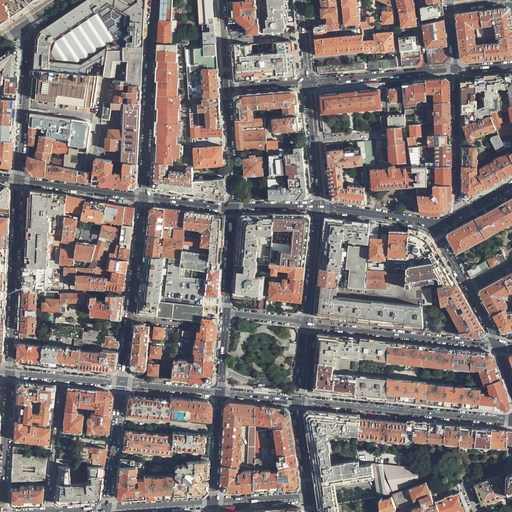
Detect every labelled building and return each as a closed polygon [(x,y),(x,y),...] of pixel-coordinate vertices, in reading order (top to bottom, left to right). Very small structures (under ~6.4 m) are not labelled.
[(0,0),(0,27),(39,0),(0,0)] [(36,58),(35,69),(89,74),(89,68),(98,62),(106,62),(104,72),(102,72),(100,74),(100,75),(112,76),(114,60),(128,61),(127,84),(142,85),(142,78),(144,42),(145,33),(146,0),(86,0),(76,7),(43,29),(40,34),(37,38),(36,58)] [(160,0),(159,29),(159,43),(172,43),(172,32),(171,32),(172,0),(160,0)] [(204,49),(187,50),(188,67),(205,65),(205,69),(218,68),(217,57),(216,37),(213,0),(198,0),(199,24),(203,25),(204,49)] [(245,29),(246,34),(260,33),(259,10),(259,3),(257,4),(256,0),(243,0),(233,1),(230,1),(231,5),(229,5),(230,9),(231,9),(231,10),(231,12),(230,12),(231,21),(236,20),(246,29),(245,29)] [(267,0),(268,9),(285,7),(285,4),(287,4),(286,0),(267,0)] [(318,0),(319,1),(320,1),(320,3),(321,9),(320,9),(321,17),(325,16),(325,24),(316,25),(316,26),(314,28),(314,32),(338,30),(336,2),(339,1),(339,0),(318,0)] [(358,14),(356,0),(341,0),(344,25),(353,24),(361,24),(360,22),(360,20),(359,14),(358,14)] [(380,0),(388,4),(388,9),(388,10),(395,10),(393,0),(380,0)] [(397,0),(398,4),(400,12),(415,9),(413,0),(412,0),(397,0)] [(426,6),(421,7),(422,19),(443,14),(442,2),(440,2),(428,5),(426,6)] [(265,33),(285,31),(284,28),(286,27),(286,22),(285,23),(285,21),(285,19),(286,19),(286,16),(285,16),(285,12),(286,12),(286,7),(285,7),(268,9),(269,16),(268,16),(268,18),(266,18),(266,27),(264,27),(265,33)] [(507,7),(492,9),(493,17),(495,27),(496,32),(497,38),(498,38),(511,35),(511,19),(510,10),(507,7)] [(409,26),(417,25),(415,11),(415,9),(400,12),(402,27),(409,26)] [(485,10),(480,10),(482,26),(482,28),(483,33),(492,32),(491,28),(486,28),(486,27),(483,27),(483,26),(491,25),(490,17),(493,17),(492,9),(485,10)] [(396,22),(395,10),(388,10),(383,11),(382,12),(382,15),(381,16),(381,19),(383,19),(383,23),(396,22)] [(482,26),(480,10),(469,12),(456,14),(457,22),(459,38),(474,35),(473,28),(473,27),(473,26),(475,27),(482,26)] [(353,24),(353,28),(362,28),(373,27),(373,18),(376,17),(376,15),(373,16),(366,17),(366,21),(360,22),(361,24),(353,24)] [(443,19),(423,24),(424,29),(426,47),(438,46),(447,45),(446,34),(443,19)] [(373,27),(362,28),(362,33),(363,37),(367,37),(367,31),(374,30),(374,28),(373,28),(373,27)] [(342,29),(338,30),(314,32),(314,33),(315,37),(362,33),(362,28),(353,28),(342,29)] [(376,50),(376,52),(382,52),(382,51),(388,50),(388,51),(395,50),(393,30),(374,32),(374,35),(369,35),(369,39),(363,39),(364,51),(376,50)] [(492,32),(483,33),(484,42),(485,42),(485,40),(493,39),(492,32)] [(357,52),(364,51),(363,39),(363,37),(362,33),(315,37),(316,56),(335,54),(357,52)] [(399,37),(400,50),(419,48),(418,39),(417,33),(405,35),(405,36),(399,37)] [(474,35),(459,38),(461,58),(466,62),(476,61),(486,60),(484,44),(476,45),(475,45),(474,44),(475,43),(474,35)] [(511,35),(498,38),(499,44),(497,44),(497,43),(484,44),(486,60),(502,59),(511,58),(511,35)] [(250,45),(233,46),(235,62),(236,76),(239,80),(254,79),(253,75),(265,74),(278,73),(278,77),(295,76),(293,57),(292,41),(275,43),(275,51),(251,53),(250,45)] [(172,43),(159,43),(158,52),(157,60),(159,60),(162,60),(162,68),(160,68),(159,80),(162,80),(161,95),(160,102),(160,104),(160,106),(162,106),(161,121),(159,121),(159,129),(159,131),(159,134),(161,134),(160,142),(158,142),(158,150),(158,154),(157,162),(169,163),(171,164),(171,157),(180,158),(181,143),(177,143),(177,132),(181,132),(182,119),(178,119),(179,107),(180,107),(180,94),(179,94),(180,69),(179,70),(180,44),(172,43)] [(275,43),(250,45),(251,53),(275,51),(275,43)] [(438,46),(426,47),(428,63),(429,64),(432,64),(434,62),(435,60),(434,58),(433,56),(432,55),(435,51),(437,52),(438,51),(439,50),(438,46)] [(6,54),(0,58),(0,67),(2,71),(8,67),(7,75),(19,76),(21,52),(15,48),(6,54)] [(400,50),(402,66),(417,65),(421,60),(420,55),(419,48),(400,50)] [(448,57),(443,53),(439,57),(444,61),(448,57)] [(317,66),(318,73),(365,69),(365,62),(364,56),(357,57),(357,59),(357,62),(336,64),(317,66)] [(369,61),(369,69),(397,67),(396,59),(369,61)] [(219,83),(218,68),(205,69),(205,65),(188,67),(187,67),(189,99),(198,98),(204,98),(204,99),(220,98),(219,83)] [(89,74),(35,69),(34,78),(33,94),(37,98),(91,106),(95,102),(99,75),(89,74)] [(489,75),(475,76),(476,95),(477,95),(478,96),(479,108),(490,104),(492,113),(508,107),(506,95),(506,92),(506,88),(505,74),(490,75),(489,75)] [(462,104),(462,113),(476,109),(476,95),(475,76),(470,77),(466,77),(461,82),(462,104)] [(445,78),(426,79),(426,94),(428,94),(427,93),(429,93),(429,94),(432,94),(433,93),(434,94),(434,102),(451,100),(450,82),(445,78)] [(414,80),(402,81),(403,104),(406,104),(409,103),(409,104),(412,104),(412,103),(417,102),(416,102),(418,102),(418,101),(421,101),(424,101),(427,100),(426,94),(426,79),(414,80)] [(127,84),(107,83),(104,102),(141,104),(142,96),(142,85),(127,84)] [(350,86),(321,88),(319,90),(320,95),(319,95),(323,132),(325,133),(331,133),(329,112),(337,112),(339,113),(341,113),(342,111),(350,110),(358,110),(359,111),(362,111),(362,109),(387,107),(386,104),(385,89),(384,83),(350,86)] [(387,89),(385,89),(386,104),(389,104),(388,103),(401,102),(399,88),(393,88),(387,89)] [(293,91),(274,92),(275,106),(282,105),(283,106),(284,112),(299,111),(297,94),(295,93),(293,91)] [(266,93),(257,93),(258,107),(275,106),(274,92),(266,93)] [(258,107),(257,93),(239,95),(237,97),(234,100),(236,120),(252,119),(252,110),(250,110),(250,109),(251,108),(258,107)] [(198,102),(198,98),(189,99),(190,113),(199,112),(198,102)] [(220,110),(220,98),(204,99),(204,98),(198,98),(198,102),(203,102),(204,101),(204,104),(199,104),(200,111),(205,111),(205,110),(210,110),(210,111),(207,111),(208,128),(222,127),(220,110)] [(17,101),(2,100),(1,100),(0,107),(0,120),(16,122),(16,113),(17,101)] [(451,121),(451,100),(434,102),(434,111),(433,111),(433,122),(451,121)] [(406,104),(403,104),(404,110),(427,108),(427,103),(426,103),(424,101),(421,101),(420,103),(418,102),(416,102),(417,102),(415,104),(412,104),(409,104),(408,106),(406,104)] [(141,104),(104,102),(102,118),(110,119),(112,108),(122,108),(123,106),(125,106),(124,121),(124,128),(122,130),(110,129),(110,138),(107,138),(106,149),(117,149),(117,147),(123,147),(122,150),(121,161),(123,161),(124,161),(138,163),(140,127),(141,104)] [(462,124),(462,127),(464,126),(470,124),(470,119),(488,113),(490,114),(492,113),(490,104),(479,108),(476,109),(462,113),(462,124)] [(492,113),(490,114),(491,117),(494,124),(511,121),(511,105),(510,106),(508,107),(492,113)] [(388,127),(387,115),(387,111),(383,111),(384,115),(380,116),(380,122),(379,123),(379,128),(381,127),(381,128),(388,127)] [(190,113),(191,127),(200,127),(200,126),(199,112),(190,113)] [(36,114),(33,116),(31,117),(30,127),(37,127),(36,135),(40,136),(54,138),(54,141),(89,149),(92,127),(88,121),(47,116),(36,114)] [(404,114),(387,115),(388,127),(404,126),(405,125),(404,117),(404,116),(404,114)] [(404,117),(405,125),(411,124),(421,124),(428,123),(428,122),(428,115),(421,116),(421,115),(416,115),(416,116),(404,117)] [(301,122),(301,119),(298,119),(298,117),(296,116),(292,116),(292,117),(273,119),(273,120),(271,120),(272,125),(273,125),(274,133),(274,134),(276,135),(279,135),(281,133),(299,132),(299,130),(300,130),(300,128),(299,127),(298,125),(298,123),(301,122)] [(470,124),(464,126),(468,138),(471,140),(474,139),(474,136),(492,130),(492,131),(493,131),(495,130),(495,129),(496,129),(494,124),(491,117),(470,124)] [(252,119),(236,120),(236,128),(238,149),(241,149),(266,149),(266,141),(265,131),(242,131),(242,128),(242,125),(246,125),(246,126),(265,124),(265,123),(265,118),(259,118),(252,119)] [(16,122),(0,120),(0,137),(14,139),(15,131),(16,122)] [(451,128),(451,121),(433,122),(433,130),(428,131),(428,135),(451,134),(451,128)] [(511,134),(511,121),(494,124),(496,129),(499,134),(500,136),(503,135),(511,134)] [(511,134),(503,135),(504,138),(501,138),(502,140),(506,148),(506,149),(507,151),(511,159),(511,121),(511,134)] [(412,133),(412,137),(417,136),(422,136),(421,124),(411,124),(411,129),(410,129),(410,133),(412,133)] [(404,126),(388,127),(389,139),(390,142),(388,142),(390,161),(392,163),(405,162),(404,142),(402,140),(401,129),(402,129),(404,139),(405,141),(407,162),(410,161),(408,146),(407,137),(405,137),(404,126)] [(37,127),(30,127),(30,132),(29,140),(29,145),(36,146),(36,135),(37,127)] [(222,136),(222,127),(208,128),(206,128),(200,128),(200,127),(191,127),(192,138),(222,136)] [(451,140),(451,134),(428,135),(429,138),(429,145),(451,143),(451,140)] [(502,140),(501,138),(500,136),(499,134),(492,137),(492,139),(497,151),(499,151),(506,148),(502,140)] [(54,138),(40,136),(40,138),(39,151),(52,152),(54,141),(54,138)] [(412,137),(407,137),(408,146),(417,146),(417,136),(412,137)] [(14,139),(0,137),(0,165),(0,166),(12,167),(14,139)] [(266,141),(266,149),(268,149),(277,148),(277,140),(266,141)] [(365,141),(360,141),(363,163),(366,163),(366,164),(366,167),(375,166),(373,140),(365,141)] [(69,154),(70,145),(54,141),(52,152),(62,153),(66,154),(69,154)] [(341,165),(363,163),(360,141),(357,142),(357,149),(353,149),(353,148),(350,148),(345,149),(345,150),(343,150),(342,143),(326,144),(326,152),(339,151),(341,164),(341,165)] [(435,166),(451,166),(451,151),(451,143),(429,145),(417,146),(408,146),(410,161),(411,166),(419,166),(419,149),(420,148),(433,147),(435,147),(435,166)] [(79,170),(85,171),(89,149),(70,145),(69,154),(67,168),(79,170)] [(209,166),(224,165),(223,155),(222,145),(194,147),(195,166),(206,166),(209,166)] [(304,170),(302,146),(277,148),(268,149),(269,175),(267,175),(268,199),(286,199),(286,197),(286,191),(290,191),(290,197),(290,199),(300,199),(305,195),(307,193),(305,177),(305,175),(304,170)] [(462,151),(462,167),(478,166),(477,153),(478,153),(480,154),(480,160),(482,160),(486,158),(486,152),(483,147),(462,148),(462,151)] [(34,158),(28,157),(27,170),(29,173),(31,175),(43,176),(46,177),(47,165),(46,164),(47,162),(51,163),(52,155),(52,152),(39,151),(38,151),(36,159),(34,158)] [(327,156),(328,166),(341,164),(339,151),(326,152),(327,156)] [(491,163),(500,179),(509,174),(511,172),(511,159),(507,151),(502,154),(503,157),(499,159),(497,157),(490,161),(492,163),(491,163)] [(244,165),(244,168),(244,176),(251,176),(256,175),(263,175),(262,156),(256,157),(256,155),(249,155),(250,158),(243,158),(243,163),(244,165)] [(138,163),(124,161),(123,170),(124,170),(123,173),(111,171),(111,170),(113,170),(114,162),(112,162),(113,160),(96,158),(94,172),(92,182),(111,185),(132,188),(137,184),(137,174),(138,163)] [(122,171),(123,161),(121,161),(115,160),(114,170),(122,171)] [(179,190),(181,191),(184,191),(184,193),(186,195),(194,196),(193,180),(193,175),(192,166),(188,166),(187,172),(170,170),(169,176),(166,176),(166,178),(164,178),(164,173),(167,173),(167,169),(168,169),(169,163),(157,162),(152,161),(152,167),(151,186),(155,191),(177,194),(179,192),(179,190)] [(475,193),(496,181),(500,179),(491,163),(482,168),(481,169),(484,174),(482,175),(481,174),(480,175),(480,176),(478,178),(476,177),(478,174),(478,172),(479,172),(479,169),(478,169),(478,166),(462,167),(462,195),(463,196),(463,197),(464,197),(465,198),(466,198),(467,197),(475,193)] [(343,201),(366,204),(365,187),(348,185),(348,189),(343,188),(341,165),(341,164),(328,166),(329,184),(330,195),(330,197),(330,199),(331,200),(332,200),(335,200),(343,201)] [(78,181),(79,170),(67,168),(47,165),(46,177),(61,179),(78,181)] [(408,187),(414,186),(411,166),(395,168),(395,166),(393,165),(390,166),(389,166),(389,168),(386,168),(375,170),(370,170),(372,189),(390,188),(399,187),(408,187)] [(434,185),(451,185),(451,181),(451,166),(435,166),(419,166),(411,166),(414,186),(423,186),(434,185)] [(79,170),(78,181),(84,182),(89,182),(91,172),(85,171),(79,170)] [(225,189),(224,177),(214,178),(214,179),(215,199),(221,200),(226,195),(225,189)] [(199,197),(215,199),(214,179),(193,180),(194,196),(199,197)] [(0,211),(10,213),(11,191),(6,186),(1,185),(0,185),(0,211)] [(452,205),(451,185),(434,185),(423,186),(423,187),(421,187),(421,188),(417,188),(417,194),(423,194),(423,195),(417,196),(420,213),(426,214),(434,214),(440,213),(447,211),(450,207),(452,205)] [(28,209),(28,226),(44,227),(51,227),(51,222),(49,223),(50,216),(49,216),(49,212),(66,212),(66,209),(68,195),(53,193),(30,190),(30,196),(28,196),(28,209)] [(78,197),(68,195),(66,209),(83,213),(86,200),(86,199),(78,197)] [(480,215),(475,218),(486,237),(491,234),(511,223),(511,225),(511,198),(507,201),(501,204),(500,205),(481,215),(480,215)] [(98,202),(86,200),(83,213),(82,218),(103,222),(108,204),(98,202)] [(123,224),(125,207),(124,206),(116,205),(108,204),(103,222),(102,228),(118,232),(119,224),(121,224),(123,224)] [(150,211),(147,235),(159,236),(163,237),(165,208),(163,208),(155,206),(150,211)] [(123,224),(133,226),(134,216),(134,208),(125,207),(123,224)] [(175,209),(165,208),(163,237),(164,237),(170,237),(171,229),(170,228),(169,229),(167,229),(168,225),(182,226),(184,227),(186,211),(175,209)] [(0,232),(9,233),(9,225),(10,213),(0,211),(0,232)] [(210,251),(214,214),(201,213),(186,211),(184,227),(203,229),(201,249),(210,251)] [(220,215),(214,214),(210,251),(210,255),(210,261),(219,261),(221,261),(223,237),(224,220),(220,219),(220,215)] [(238,241),(236,264),(256,265),(258,243),(257,243),(257,237),(255,236),(255,232),(261,232),(261,233),(272,233),(272,231),(272,228),(274,214),(259,214),(243,214),(239,217),(238,241)] [(292,214),(274,214),(272,228),(282,229),(282,231),(288,231),(290,234),(289,248),(292,248),(291,252),(307,254),(307,247),(310,219),(306,214),(292,214)] [(65,217),(64,227),(62,241),(73,243),(75,231),(78,219),(65,217)] [(327,219),(327,221),(326,221),(325,229),(321,259),(320,268),(322,268),(340,270),(347,271),(345,288),(366,291),(367,288),(367,271),(367,267),(368,267),(368,263),(368,260),(370,222),(368,222),(343,219),(329,218),(329,219),(327,219)] [(452,231),(446,234),(457,253),(464,249),(479,241),(482,244),(482,245),(488,242),(486,237),(475,218),(458,228),(457,227),(455,229),(452,230),(452,231)] [(370,221),(370,222),(368,260),(371,260),(371,258),(375,258),(374,261),(380,261),(380,258),(385,258),(387,224),(381,223),(381,238),(378,238),(379,222),(370,221)] [(511,225),(511,223),(491,234),(492,236),(502,230),(503,233),(511,227),(511,225)] [(132,235),(133,226),(123,224),(122,232),(121,238),(131,240),(132,235)] [(23,250),(22,266),(59,267),(60,262),(61,248),(62,241),(64,227),(51,227),(44,227),(28,226),(24,226),(23,250)] [(117,238),(118,232),(102,228),(91,268),(94,268),(103,269),(103,266),(102,266),(104,257),(102,254),(104,247),(108,248),(109,245),(110,245),(110,244),(109,244),(109,243),(105,242),(107,237),(117,238)] [(101,230),(94,229),(92,238),(98,240),(101,230)] [(171,229),(170,237),(183,238),(183,237),(184,230),(181,230),(171,229)] [(419,231),(408,229),(408,231),(407,258),(407,262),(406,274),(406,285),(406,288),(423,285),(443,281),(444,286),(457,283),(436,247),(435,245),(433,241),(431,238),(427,235),(423,233),(419,231)] [(394,231),(389,231),(389,243),(393,243),(392,245),(389,245),(388,257),(397,258),(407,258),(408,231),(399,231),(397,231),(394,231)] [(0,246),(8,247),(9,240),(9,233),(0,232),(0,246)] [(159,236),(147,235),(146,245),(145,255),(159,257),(161,243),(159,242),(159,236)] [(163,247),(162,258),(181,260),(182,251),(183,245),(183,238),(170,237),(164,237),(163,243),(162,243),(162,247),(163,247)] [(183,237),(183,238),(183,245),(197,247),(198,239),(183,237)] [(479,241),(464,249),(465,250),(480,245),(482,244),(479,241)] [(75,258),(93,260),(97,245),(88,243),(78,242),(76,251),(75,258)] [(109,258),(119,259),(120,245),(117,245),(117,247),(116,247),(116,249),(115,249),(114,254),(110,253),(109,258)] [(130,246),(120,245),(119,259),(129,260),(130,252),(130,246)] [(0,261),(8,262),(8,255),(8,247),(0,246),(0,261)] [(72,250),(61,248),(60,262),(74,264),(75,258),(76,251),(72,250)] [(270,257),(306,262),(306,256),(307,254),(291,252),(271,249),(270,257)] [(209,260),(210,255),(182,251),(181,260),(193,262),(192,270),(208,272),(209,263),(209,260)] [(499,263),(506,259),(502,251),(498,253),(495,255),(499,263)] [(471,278),(499,263),(495,255),(495,253),(487,258),(488,259),(467,271),(471,278)] [(140,296),(138,313),(139,314),(148,315),(188,319),(188,317),(203,318),(203,313),(204,306),(205,297),(205,295),(207,280),(191,279),(192,270),(193,262),(181,260),(162,258),(159,257),(145,255),(144,258),(140,296)] [(292,277),(304,279),(305,268),(306,262),(270,257),(269,265),(270,265),(273,266),(272,273),(277,274),(278,269),(290,270),(289,275),(287,275),(287,276),(292,277)] [(128,266),(129,260),(119,259),(109,258),(108,270),(109,270),(127,272),(128,266)] [(221,267),(221,261),(219,261),(218,264),(214,263),(209,263),(208,272),(207,276),(210,277),(209,277),(209,280),(210,281),(207,280),(205,295),(212,295),(219,296),(221,267)] [(256,265),(236,264),(235,278),(234,293),(263,296),(264,294),(267,294),(269,274),(270,265),(269,265),(256,265)] [(367,267),(367,271),(388,273),(388,265),(385,264),(385,268),(383,268),(379,267),(372,267),(368,267),(367,267)] [(22,279),(21,291),(37,291),(43,291),(59,291),(59,293),(64,293),(65,274),(66,267),(59,267),(22,266),(22,279)] [(78,275),(78,272),(78,268),(73,267),(65,267),(66,267),(65,274),(78,275)] [(99,289),(107,289),(108,280),(108,277),(96,277),(97,273),(109,274),(109,270),(108,270),(103,269),(94,268),(94,273),(93,276),(91,288),(99,289)] [(338,287),(340,270),(322,268),(321,272),(320,272),(319,276),(319,284),(338,287)] [(126,281),(127,272),(109,270),(109,274),(112,274),(111,280),(108,280),(107,289),(112,289),(124,290),(126,281)] [(347,271),(340,270),(338,287),(345,288),(347,271)] [(367,271),(367,288),(387,289),(387,284),(388,273),(367,271)] [(510,274),(503,278),(511,291),(511,290),(511,272),(511,273),(510,274)] [(388,273),(387,284),(404,285),(406,285),(406,274),(388,273)] [(84,288),(91,288),(93,276),(88,275),(87,275),(84,275),(82,275),(78,275),(77,287),(84,288)] [(285,299),(301,301),(304,279),(292,277),(291,285),(290,285),(290,284),(287,283),(288,280),(287,279),(285,278),(284,280),(283,282),(271,281),(269,298),(285,299)] [(511,291),(503,278),(478,291),(487,307),(492,315),(506,308),(501,296),(511,291)] [(446,305),(452,316),(470,306),(463,294),(457,283),(444,286),(438,287),(441,306),(446,305)] [(410,325),(424,327),(423,307),(367,301),(367,300),(336,297),(338,287),(319,284),(317,295),(316,311),(319,316),(330,317),(349,319),(388,323),(410,325)] [(367,288),(366,291),(366,293),(422,300),(422,289),(424,289),(423,285),(406,288),(406,285),(404,285),(387,284),(387,289),(367,288)] [(21,303),(19,331),(35,332),(36,303),(38,303),(36,302),(37,291),(21,291),(21,303)] [(85,302),(85,293),(77,292),(64,293),(59,293),(59,291),(43,291),(43,301),(42,301),(42,310),(63,310),(66,311),(66,302),(85,302)] [(125,296),(108,295),(108,302),(104,302),(103,300),(97,300),(97,297),(97,296),(93,296),(92,297),(91,303),(94,303),(94,306),(92,306),(91,314),(111,317),(112,318),(121,320),(122,318),(123,313),(125,296)] [(481,335),(484,332),(477,320),(470,306),(452,316),(461,333),(470,334),(481,335)] [(506,308),(492,315),(502,332),(511,330),(511,311),(508,312),(506,308)] [(197,338),(216,340),(217,330),(217,318),(213,318),(213,319),(203,318),(202,327),(201,327),(201,331),(198,331),(197,338)] [(83,330),(84,328),(51,323),(50,335),(74,338),(82,339),(83,330)] [(143,368),(147,369),(149,342),(150,331),(150,326),(136,324),(134,345),(131,365),(134,368),(133,370),(131,372),(134,375),(136,373),(138,374),(143,374),(143,368)] [(165,328),(164,327),(155,326),(154,337),(164,338),(165,328)] [(98,340),(99,330),(91,329),(91,331),(87,330),(83,330),(82,339),(98,340)] [(181,329),(178,329),(177,335),(176,345),(175,357),(178,358),(178,359),(189,360),(189,361),(192,362),(192,359),(193,359),(192,358),(193,356),(193,353),(194,338),(195,330),(191,330),(190,330),(190,331),(183,330),(183,329),(182,329),(181,329)] [(102,346),(118,348),(119,341),(114,340),(114,338),(114,336),(112,336),(112,331),(104,330),(103,335),(106,336),(105,340),(103,340),(102,346)] [(335,355),(359,358),(361,338),(343,336),(318,334),(315,362),(315,365),(334,368),(335,355)] [(61,364),(79,366),(81,350),(81,349),(82,340),(82,339),(74,338),(73,348),(59,346),(58,364),(61,364)] [(195,357),(215,358),(215,350),(216,340),(197,338),(194,338),(193,353),(196,353),(195,357)] [(375,340),(361,338),(359,358),(387,360),(389,342),(375,340)] [(82,340),(81,349),(88,350),(89,341),(82,340)] [(398,343),(389,342),(387,360),(405,362),(407,344),(398,343)] [(32,361),(42,362),(44,345),(19,343),(18,360),(28,360),(30,361),(32,361)] [(50,363),(58,364),(59,346),(44,344),(44,345),(42,362),(50,363)] [(415,344),(407,344),(405,362),(422,364),(424,345),(415,344)] [(162,346),(160,346),(152,345),(151,356),(161,357),(162,346)] [(439,366),(441,347),(430,346),(424,345),(422,364),(439,366)] [(448,348),(441,347),(439,366),(452,367),(455,348),(448,348)] [(464,350),(455,348),(452,367),(470,369),(473,351),(464,350)] [(116,369),(118,351),(102,349),(102,352),(93,351),(92,368),(105,369),(114,370),(116,369)] [(92,368),(93,351),(81,350),(79,366),(81,366),(92,368)] [(480,351),(473,351),(470,369),(475,370),(475,369),(480,369),(480,371),(497,365),(494,357),(488,352),(480,351)] [(214,371),(215,358),(195,357),(195,359),(193,359),(192,359),(192,362),(190,381),(200,382),(208,383),(213,378),(214,371)] [(182,380),(190,381),(192,362),(189,361),(189,360),(178,359),(178,360),(174,360),(174,362),(172,379),(182,380)] [(159,369),(159,364),(149,363),(148,374),(158,375),(159,369)] [(334,368),(315,365),(313,389),(329,391),(347,393),(356,394),(357,375),(333,373),(334,368)] [(498,370),(497,365),(480,371),(485,384),(488,383),(501,378),(498,370)] [(357,375),(356,394),(372,396),(388,397),(388,377),(357,375)] [(406,399),(425,401),(427,383),(427,381),(388,377),(388,397),(406,399)] [(507,393),(501,378),(488,383),(489,387),(488,389),(490,391),(490,394),(492,394),(492,393),(493,393),(494,395),(493,396),(492,396),(492,395),(485,394),(485,393),(480,392),(479,406),(505,409),(507,409),(509,408),(510,407),(510,406),(511,404),(507,393)] [(16,387),(16,401),(30,402),(31,398),(30,398),(30,396),(32,396),(32,397),(32,398),(33,398),(33,399),(34,399),(36,399),(36,398),(38,383),(21,382),(19,384),(16,387)] [(47,384),(38,383),(36,398),(41,399),(41,403),(53,405),(55,385),(47,384)] [(435,402),(445,403),(446,385),(427,383),(425,401),(435,402)] [(453,404),(462,405),(464,386),(446,385),(445,403),(453,404)] [(75,404),(78,405),(80,388),(74,387),(68,386),(65,409),(75,410),(75,404)] [(470,405),(479,406),(480,392),(481,389),(480,388),(464,386),(462,405),(470,405)] [(94,400),(96,389),(88,388),(80,388),(78,405),(93,406),(94,400)] [(95,413),(110,415),(112,403),(113,396),(108,390),(96,389),(94,400),(96,400),(95,413)] [(147,416),(149,397),(139,396),(130,395),(128,397),(126,414),(147,416)] [(190,398),(170,396),(170,399),(169,415),(211,419),(212,405),(207,400),(190,398)] [(159,398),(149,397),(147,416),(168,418),(169,415),(170,399),(159,398)] [(14,419),(25,420),(51,424),(53,405),(41,403),(40,411),(40,413),(30,412),(30,410),(31,402),(30,402),(16,401),(15,416),(14,419)] [(226,407),(225,424),(241,426),(242,423),(240,422),(239,421),(239,420),(241,420),(242,421),(256,423),(256,405),(243,404),(232,403),(226,407)] [(263,406),(256,405),(256,423),(257,423),(257,424),(258,425),(260,425),(261,424),(261,423),(268,424),(268,425),(269,429),(274,428),(273,424),(270,407),(263,406)] [(276,428),(291,425),(290,417),(289,412),(284,408),(270,407),(273,424),(276,423),(275,424),(276,428)] [(77,410),(75,410),(65,409),(62,429),(63,429),(68,430),(81,431),(83,413),(76,413),(77,410)] [(308,431),(316,483),(319,486),(335,483),(364,478),(374,476),(372,463),(360,465),(358,453),(358,450),(358,445),(359,437),(361,417),(361,415),(345,414),(323,411),(309,410),(305,415),(308,431)] [(110,418),(110,415),(95,413),(92,413),(91,412),(90,417),(88,417),(87,418),(86,422),(87,422),(87,423),(88,423),(87,430),(93,431),(108,433),(110,418)] [(385,420),(361,417),(359,437),(376,439),(391,440),(408,442),(413,439),(407,422),(385,420)] [(14,419),(13,439),(49,443),(50,426),(38,425),(38,424),(33,423),(33,424),(24,423),(25,420),(14,419)] [(413,420),(408,420),(407,422),(413,439),(416,439),(416,440),(424,441),(424,440),(429,440),(430,422),(423,421),(413,420)] [(437,422),(430,422),(429,440),(444,442),(446,423),(437,422)] [(453,424),(446,423),(444,442),(460,443),(462,425),(453,424)] [(241,426),(225,424),(224,442),(223,465),(238,466),(240,466),(240,459),(241,458),(241,454),(240,455),(239,453),(241,454),(241,449),(241,442),(242,442),(242,439),(241,438),(241,437),(242,437),(242,433),(242,426),(241,426)] [(293,439),(291,425),(276,428),(274,428),(269,429),(256,431),(255,458),(273,456),(278,455),(296,452),(293,439)] [(470,444),(475,445),(477,426),(471,426),(462,425),(460,443),(466,444),(470,444)] [(491,446),(493,428),(489,427),(477,426),(475,445),(491,446)] [(507,448),(507,429),(504,429),(493,428),(491,446),(507,448)] [(170,453),(171,447),(172,434),(124,430),(121,448),(128,449),(127,451),(132,451),(133,450),(142,450),(141,452),(151,453),(151,452),(160,453),(160,454),(165,454),(165,453),(170,453)] [(201,450),(203,434),(172,431),(172,434),(171,447),(176,448),(176,449),(181,450),(181,448),(191,449),(192,450),(196,451),(196,450),(201,450)] [(208,459),(210,434),(203,434),(201,450),(201,460),(208,459)] [(87,465),(104,464),(105,457),(106,448),(85,446),(85,443),(79,442),(78,447),(81,448),(80,453),(79,459),(81,460),(85,460),(86,460),(86,459),(88,459),(88,460),(87,465)] [(12,464),(10,487),(17,487),(17,481),(44,479),(47,456),(26,454),(26,451),(23,451),(24,446),(13,445),(12,464)] [(77,461),(78,454),(60,452),(59,459),(77,461)] [(281,468),(298,465),(297,463),(296,452),(278,455),(279,459),(278,459),(279,465),(280,464),(281,468)] [(273,456),(255,458),(255,463),(260,462),(260,464),(274,462),(273,456)] [(410,502),(413,511),(439,511),(436,500),(436,499),(434,499),(426,481),(429,480),(420,457),(414,459),(417,467),(415,466),(415,465),(408,464),(408,466),(406,465),(401,464),(400,465),(372,463),(374,476),(377,495),(380,495),(381,497),(391,493),(397,507),(410,502)] [(191,489),(191,494),(197,494),(201,493),(204,491),(205,490),(206,488),(206,487),(207,480),(201,480),(200,478),(200,476),(202,475),(207,475),(208,459),(201,460),(187,460),(187,464),(185,465),(183,463),(178,463),(177,464),(176,464),(174,466),(174,468),(176,469),(173,471),(173,473),(176,475),(174,477),(171,477),(172,495),(179,495),(187,495),(186,489),(188,488),(189,487),(191,489)] [(55,498),(59,502),(81,501),(96,500),(100,497),(101,492),(104,464),(87,465),(87,481),(85,481),(84,483),(72,483),(72,482),(69,482),(69,465),(58,466),(55,498)] [(238,466),(223,465),(221,488),(226,492),(231,492),(239,492),(239,475),(233,475),(233,474),(236,474),(237,473),(237,470),(238,466)] [(279,470),(279,489),(297,488),(298,485),(300,483),(298,465),(281,468),(279,470)] [(118,472),(117,481),(134,481),(134,479),(135,478),(135,475),(134,474),(130,474),(130,473),(134,473),(135,472),(134,466),(119,466),(118,472)] [(501,475),(506,474),(506,471),(506,466),(497,470),(499,475),(501,475)] [(255,470),(255,491),(268,490),(279,489),(279,470),(260,471),(260,469),(255,470)] [(239,475),(239,492),(246,491),(255,491),(255,470),(247,471),(244,471),(243,471),(243,472),(240,472),(239,473),(239,475)] [(165,496),(172,495),(171,477),(171,473),(166,474),(166,475),(157,475),(159,496),(165,496)] [(144,478),(145,497),(152,497),(159,496),(157,475),(149,476),(148,475),(144,475),(144,478)] [(482,483),(475,486),(479,496),(482,504),(487,502),(501,497),(506,496),(498,477),(488,481),(488,480),(481,483),(482,483)] [(134,481),(117,481),(116,494),(120,499),(132,498),(145,497),(144,478),(137,478),(137,481),(137,485),(136,485),(134,484),(134,481)] [(434,493),(429,480),(426,481),(434,499),(436,499),(434,493)] [(317,496),(320,510),(323,506),(338,503),(337,493),(335,483),(319,486),(316,483),(317,496)] [(17,487),(10,487),(10,501),(14,505),(25,505),(42,503),(44,485),(33,486),(33,485),(29,485),(29,486),(27,486),(27,485),(26,485),(26,486),(24,486),(24,485),(20,485),(20,487),(17,487)] [(439,511),(462,511),(467,510),(463,502),(459,491),(452,494),(452,493),(444,496),(445,497),(443,498),(442,494),(443,494),(442,490),(434,493),(436,499),(436,500),(439,511)] [(387,511),(397,507),(391,493),(381,497),(379,497),(380,511),(387,511)] [(380,511),(379,497),(381,497),(380,495),(377,495),(377,496),(354,500),(338,503),(323,506),(320,510),(319,511),(380,511)]
